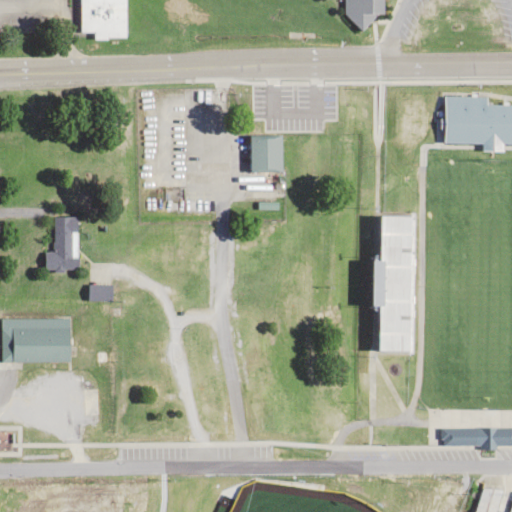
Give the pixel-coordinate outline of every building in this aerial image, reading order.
[(123,0),(123,30),(78,30),(78,0),(123,0)] [(381,0),(381,14),(375,14),(359,30),(341,13),(341,0),(381,0)] [(428,96),(391,96),(391,131),(428,131),(428,96)] [(454,99),(454,145),(492,144),(492,152),(511,152),(511,107),(497,107),(497,99),(454,99)] [(247,132),(247,169),(278,169),(278,132),(247,132)] [(400,260),(401,251),(410,251),(411,214),(377,213),(375,281),(390,282),(390,260),(400,260)] [(50,249),(42,249),(41,269),(74,269),(75,215),(51,215),(50,249)] [(86,299),(108,299),(108,283),(86,283),(86,299)] [(0,359),(67,360),(67,317),(0,316),(0,359)] [(511,426),(439,427),(439,446),(511,445),(511,426)] [(0,448),(11,448),(11,431),(0,430),(0,448)] [(484,510),(491,511),(494,502),(487,500),(484,510)]
